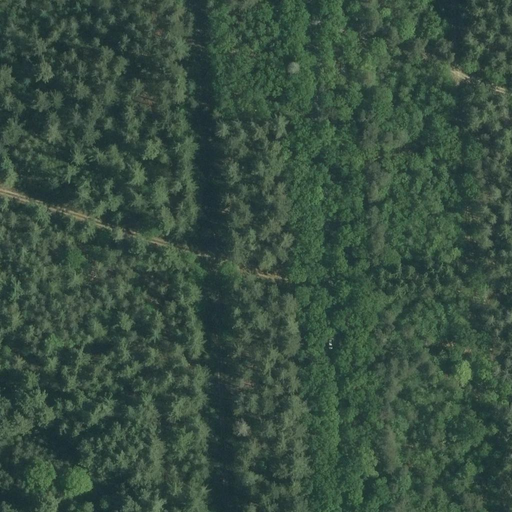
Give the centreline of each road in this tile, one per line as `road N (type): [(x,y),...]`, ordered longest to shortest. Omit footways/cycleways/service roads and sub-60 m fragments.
road 1 (track): [(485,511),(451,0)]
road 2 (secondary): [(343,511),(310,0)]
road 3 (track): [(227,511),(216,259)]
road 4 (track): [(511,93),(311,18)]
